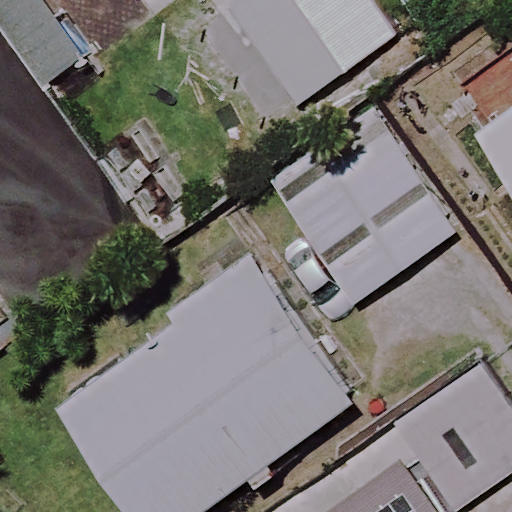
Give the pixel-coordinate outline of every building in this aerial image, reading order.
[(403,32),(379,0),(240,0),(229,8),(303,107),(403,32)] [(511,99),(475,126),(511,178),(511,99)] [(461,231),(395,136),(290,209),(356,304),(461,231)] [(205,511),(360,390),(255,257),(62,409),(143,511),(205,511)] [(443,511),(403,456),(325,511),(443,511)]
